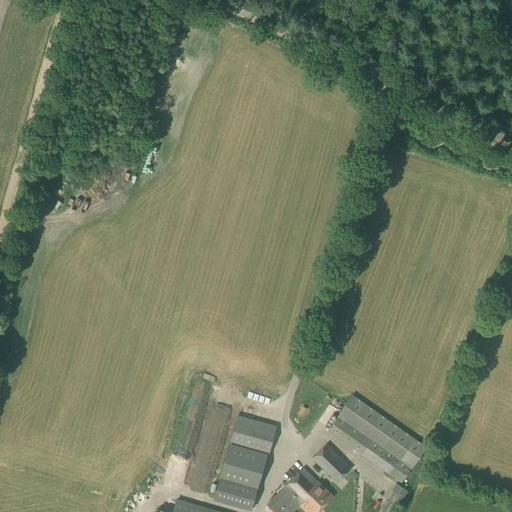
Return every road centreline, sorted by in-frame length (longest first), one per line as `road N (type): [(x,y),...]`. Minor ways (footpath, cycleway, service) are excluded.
road 1 (unclassified): [(270,478),(375,77)]
road 2 (track): [(0,236),(65,0)]
road 3 (unclassified): [(375,77),(217,0)]
road 4 (unclassified): [(511,136),(375,77)]
